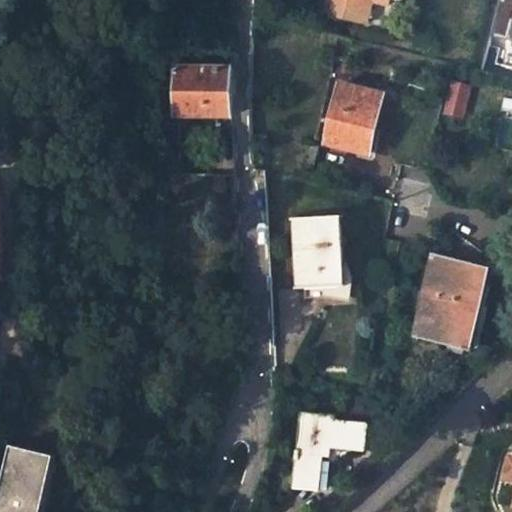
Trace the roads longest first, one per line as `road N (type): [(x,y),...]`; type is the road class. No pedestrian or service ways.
road 1 (residential): [(263,409),(247,168),(248,0)]
road 2 (track): [(0,114),(12,209),(0,362)]
road 3 (residential): [(511,363),(356,511)]
road 4 (residential): [(197,511),(222,448),(246,413),(263,409)]
